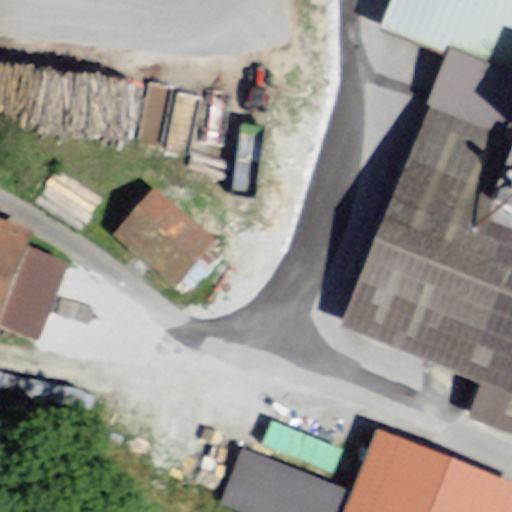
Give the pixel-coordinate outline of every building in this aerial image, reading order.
[(511,0),(387,0),(371,41),(445,71),(336,339),(481,398),(468,430),(511,447),(511,0)] [(170,295),(211,249),(156,201),(115,246),(170,295)] [(23,260),(31,240),(0,228),(0,335),(40,350),(68,276),(23,260)] [(239,290),(301,292),(303,230),(241,228),(239,290)] [(252,439),(230,496),(272,511),(345,511),(358,480),(252,439)] [(511,511),(511,498),(377,443),(348,511),(511,511)]
